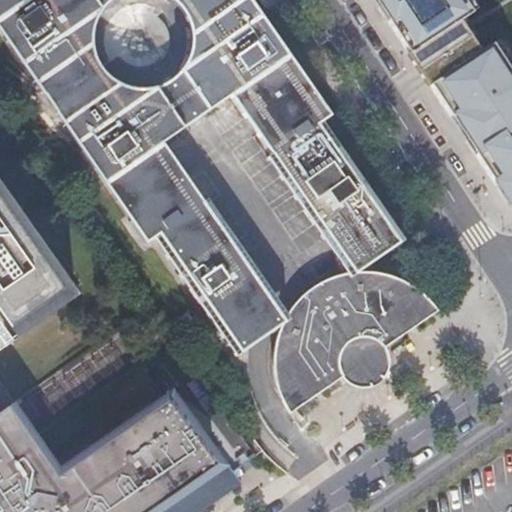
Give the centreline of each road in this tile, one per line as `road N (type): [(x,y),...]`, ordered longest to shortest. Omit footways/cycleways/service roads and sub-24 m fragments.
road 1 (tertiary): [(317,0),(494,267)]
road 2 (residential): [(511,374),(305,511)]
